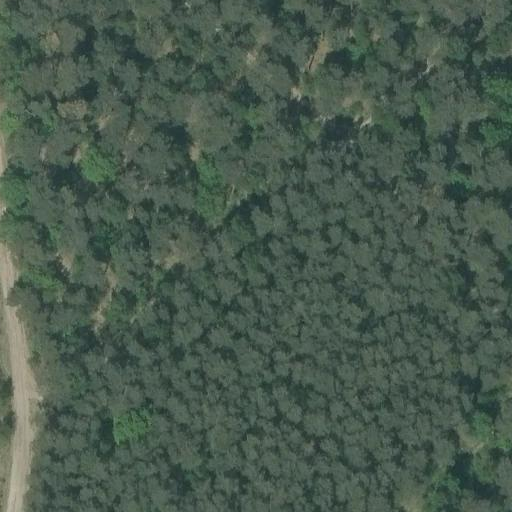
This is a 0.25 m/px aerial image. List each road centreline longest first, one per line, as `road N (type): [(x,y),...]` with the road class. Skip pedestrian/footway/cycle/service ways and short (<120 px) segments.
road 1 (track): [(200,0),(358,152),(499,0)]
road 2 (track): [(0,256),(11,422),(0,507)]
road 3 (track): [(358,152),(511,334)]
